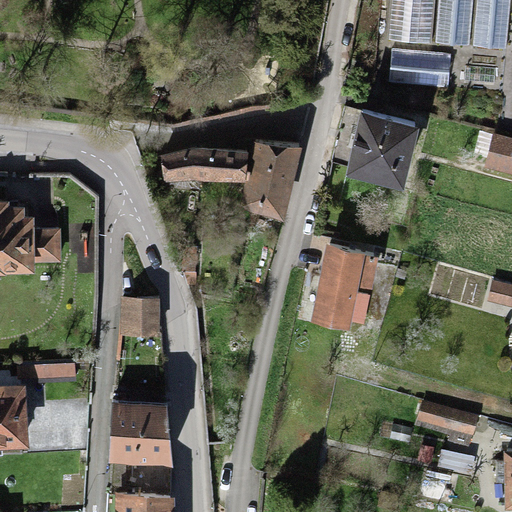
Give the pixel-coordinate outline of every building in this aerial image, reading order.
[(502,46),(505,0),(392,0),(389,36),(431,40),(433,0),(438,0),(436,41),(467,43),(470,0),(475,0),(473,44),(502,46)] [(450,54),(392,48),(389,79),(447,85),(450,54)] [(363,109),(349,166),(403,179),(417,121),(363,109)] [(511,136),(494,132),(486,164),(511,171),(511,136)] [(244,175),(239,197),(238,201),(280,211),(296,144),(253,141),(251,151),(246,151),(245,154),(250,154),(244,175)] [(199,172),(244,175),(250,154),(245,154),(246,151),(195,148),(161,156),(164,175),(188,172),(199,172)] [(0,259),(58,259),(57,222),(33,222),(33,211),(22,211),(22,201),(9,201),(9,197),(0,196),(0,259)] [(329,245),(315,314),(351,320),(355,294),(358,277),(375,281),(380,255),(329,245)] [(176,247),(180,269),(192,271),(195,246),(192,246),(176,247)] [(511,287),(493,281),(488,296),(511,302),(511,287)] [(120,292),(120,329),(157,328),(157,291),(120,292)] [(372,297),(355,294),(351,320),(368,323),(372,297)] [(75,363),(19,365),(19,383),(75,381),(75,363)] [(22,385),(0,385),(0,448),(23,448),(22,385)] [(122,398),(112,397),(109,457),(171,460),(167,402),(155,402),(122,402),(122,398)] [(476,414),(423,401),(419,418),(472,431),(476,414)] [(511,449),(506,449),(506,460),(496,460),(496,478),(507,478),(507,504),(511,503),(511,449)] [(110,463),(109,495),(122,495),(171,496),(171,464),(110,463)] [(396,495),(381,491),(378,502),(394,506),(396,495)] [(170,511),(171,496),(122,495),(121,511),(170,511)]
